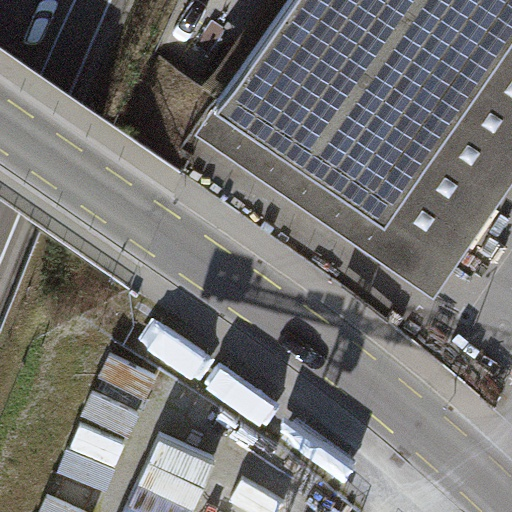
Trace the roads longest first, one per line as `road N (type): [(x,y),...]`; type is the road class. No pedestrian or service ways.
road 1 (secondary): [(0,123),(369,380),(511,508)]
road 2 (motorway): [(0,131),(56,0)]
